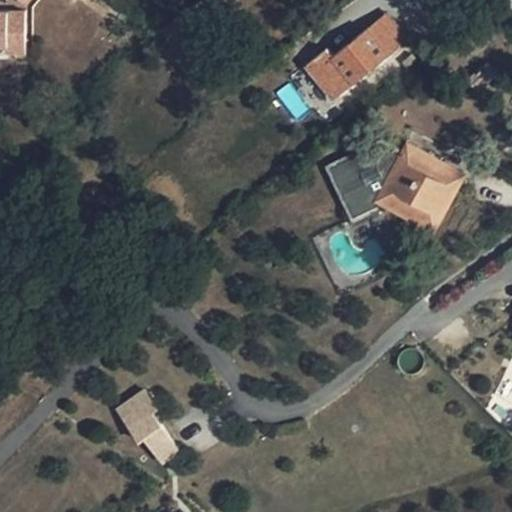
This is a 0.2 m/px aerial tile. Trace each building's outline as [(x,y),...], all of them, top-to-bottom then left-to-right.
[(157,0),(127,0),(125,2),(149,19),(161,3),(157,0)] [(28,55),(30,13),(0,12),(0,45),(11,46),(10,54),(28,55)] [(382,16),(335,55),(356,81),(403,43),(382,16)] [(484,65),(469,79),(479,91),(496,75),(484,65)] [(379,199),(403,155),(381,143),(331,167),(355,217),(379,206),(382,201),(379,199)] [(437,176),(444,164),(424,152),(423,155),(408,146),(403,155),(379,199),(382,201),(433,229),(456,187),(437,176)] [(437,176),(456,187),(464,174),(444,164),(437,176)] [(146,389),(119,408),(142,440),(147,436),(164,462),(180,450),(154,411),(159,407),(146,389)]
